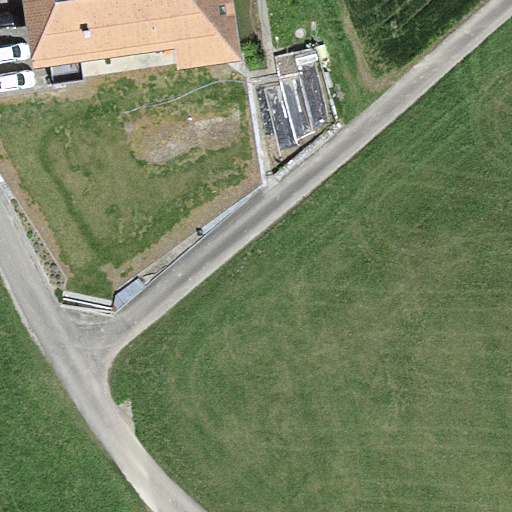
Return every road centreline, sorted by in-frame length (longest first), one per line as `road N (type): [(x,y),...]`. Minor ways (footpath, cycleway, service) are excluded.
road 1 (residential): [(511,1),(67,363)]
road 2 (residential): [(67,363),(105,423),(185,511)]
road 3 (residential): [(0,230),(67,363)]
